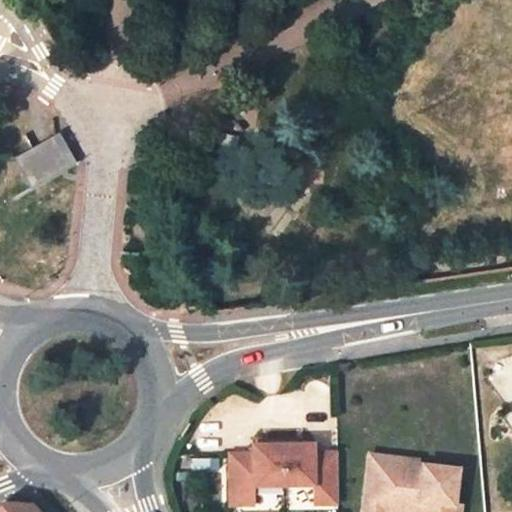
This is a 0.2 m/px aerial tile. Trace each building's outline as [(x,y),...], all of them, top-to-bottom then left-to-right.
[(238,152),(242,136),(218,129),(215,131),(213,141),(216,149),(238,152)] [(77,162),(61,135),(17,160),(34,188),(77,162)] [(252,454),(229,455),(229,507),(254,507),(254,487),(283,486),(283,445),(252,445),(252,454)] [(313,445),(283,445),(283,486),(312,486),(313,506),(338,505),(337,453),(313,454),(313,445)] [(456,507),(462,472),(422,466),(422,462),(374,454),(367,500),(391,504),(391,501),(398,502),(396,511),(462,511),(463,508),(456,507)] [(282,488),(258,489),(259,500),(282,499),(282,488)] [(396,511),(398,502),(391,501),(391,504),(367,500),(364,511),(396,511)] [(0,511),(40,511),(32,504),(3,501),(0,503),(0,511)]
